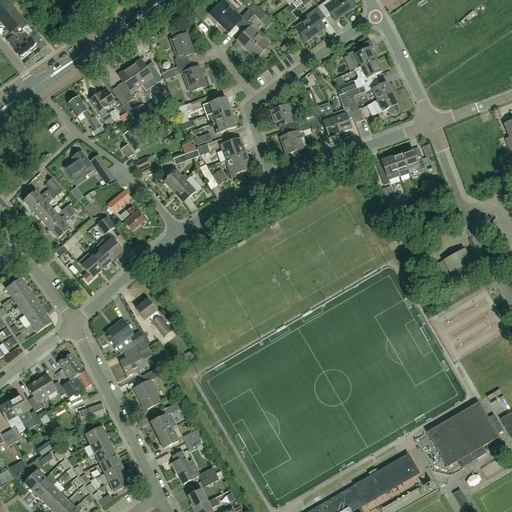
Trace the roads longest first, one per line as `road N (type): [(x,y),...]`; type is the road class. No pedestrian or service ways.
road 1 (residential): [(511,304),(463,215),(430,125)]
road 2 (residential): [(159,496),(74,323)]
road 3 (residential): [(175,231),(131,175),(50,105)]
road 4 (residential): [(274,180),(430,125)]
road 5 (tertiary): [(33,86),(162,0)]
road 6 (residential): [(254,98),(378,14)]
road 7 (residential): [(74,323),(175,231)]
road 8 (residential): [(430,125),(378,14)]
